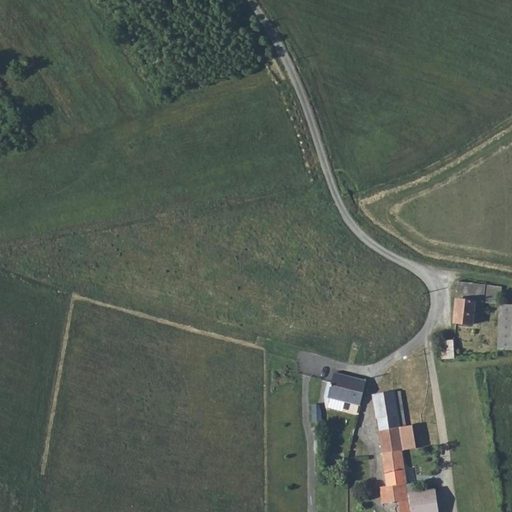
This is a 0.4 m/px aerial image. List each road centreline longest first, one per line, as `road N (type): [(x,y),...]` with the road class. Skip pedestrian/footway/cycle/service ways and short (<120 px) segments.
road 1 (unclassified): [(250,0),(288,64),(345,216),(436,287),(428,330),(450,511)]
road 2 (track): [(338,202),(409,177),(511,119)]
